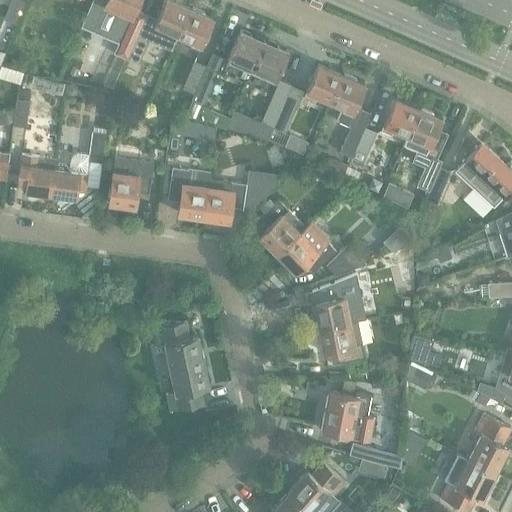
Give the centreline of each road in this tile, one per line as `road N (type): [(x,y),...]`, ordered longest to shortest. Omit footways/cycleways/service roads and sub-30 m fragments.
road 1 (residential): [(0,227),(220,263),(258,445),(156,511)]
road 2 (residential): [(511,112),(263,0)]
road 3 (secondary): [(352,0),(511,70)]
